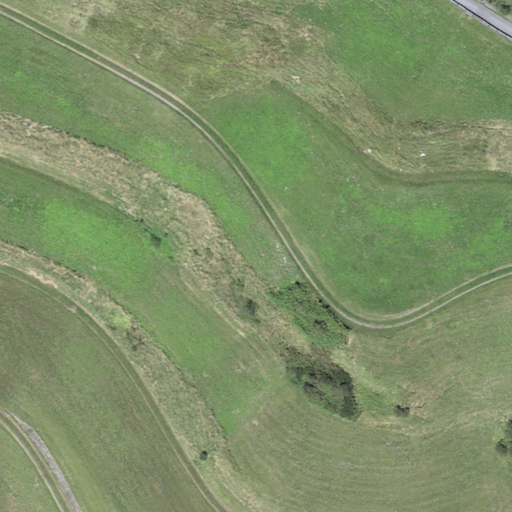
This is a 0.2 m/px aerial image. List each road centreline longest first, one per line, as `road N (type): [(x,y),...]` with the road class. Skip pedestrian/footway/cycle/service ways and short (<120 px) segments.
road 1 (track): [(511,262),(387,318),(354,312),(322,282),(231,149),(198,116),(0,3)]
road 2 (track): [(0,256),(96,320),(223,511)]
road 3 (track): [(72,511),(27,433),(0,409)]
